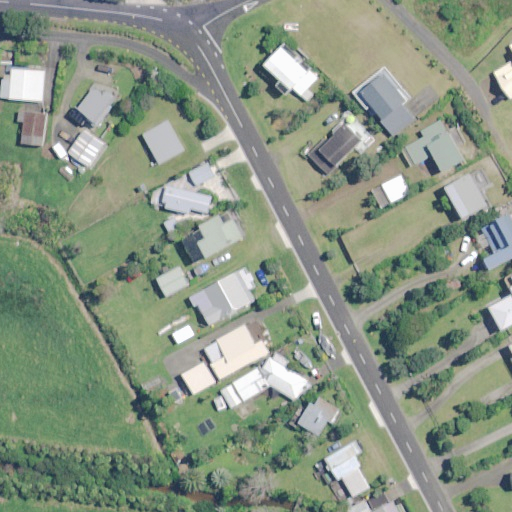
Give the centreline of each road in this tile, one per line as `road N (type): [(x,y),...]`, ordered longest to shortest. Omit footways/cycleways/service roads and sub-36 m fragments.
road 1 (tertiary): [(444,511),(187,34)]
road 2 (tertiary): [(0,2),(139,15),(187,34)]
road 3 (residential): [(483,120),(453,70),(385,0)]
